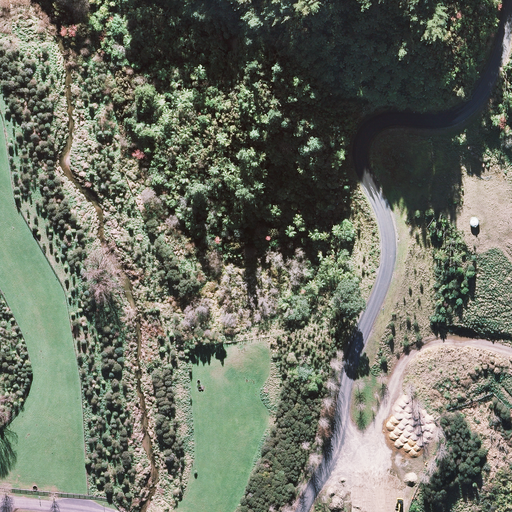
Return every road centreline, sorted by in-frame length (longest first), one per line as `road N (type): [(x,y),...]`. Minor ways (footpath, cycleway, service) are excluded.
road 1 (track): [(347,447),(344,378),(384,259),(385,232),(364,180),(364,139),(395,121),(466,109),(495,72),(511,13)]
road 2 (track): [(306,511),(347,447),(373,432),(400,364),(447,341),(511,353)]
